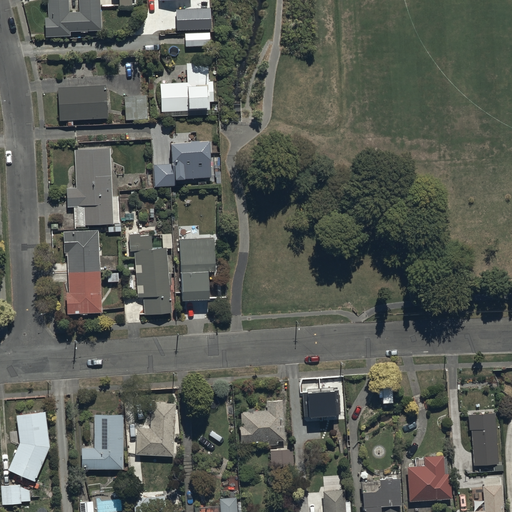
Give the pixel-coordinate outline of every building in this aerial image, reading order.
[(69,0),(48,0),(49,14),(46,14),(46,33),(71,33),(71,28),(101,28),(100,0),(80,0),(80,9),(70,9),(69,0)] [(195,4),(174,5),(175,30),(198,29),(197,22),(214,21),(214,8),(195,9),(195,4)] [(210,31),(185,32),(186,44),(210,44),(210,31)] [(161,81),(161,109),(211,107),(210,99),(214,99),(213,78),(209,78),(208,60),(187,60),(188,80),(161,81)] [(58,85),(60,118),(109,116),(107,83),(58,85)] [(125,94),(126,118),(148,117),(148,94),(125,94)] [(154,162),(155,184),(176,183),(176,176),(211,175),(210,136),(172,137),(173,161),(154,162)] [(85,203),(86,223),(114,221),(110,146),(75,148),(77,185),(68,185),(69,204),(85,203)] [(99,227),(64,229),(65,250),(69,250),(70,290),(67,290),(67,310),(102,309),(99,227)] [(143,295),(145,312),(172,310),(167,244),(153,246),(152,232),(141,233),(141,231),(130,232),(131,249),(135,249),(138,295),(143,295)] [(215,236),(180,237),(183,297),(211,296),(209,269),(216,269),(215,236)] [(338,390),(303,393),(305,418),(340,416),(338,390)] [(268,407),(242,408),(242,422),(240,422),(241,440),(268,439),(268,443),(278,443),(278,438),(285,437),(283,397),(267,398),(268,407)] [(138,425),(137,452),(174,453),(176,400),(152,399),(151,426),(138,425)] [(50,445),(46,409),(17,412),(20,440),(8,467),(36,479),(50,445)] [(472,427),(474,462),(497,461),(495,410),(468,411),(468,427),(472,427)] [(95,445),(82,445),(82,467),(124,466),(124,411),(94,412),(95,445)] [(292,449),(270,450),(272,467),(294,466),(292,449)] [(424,464),(407,464),(409,499),(451,496),(450,470),(444,470),(444,467),(441,467),(441,461),(443,461),(443,452),(424,453),(424,464)] [(362,485),(363,511),(367,511),(380,511),(402,511),(402,499),(399,499),(399,471),(379,471),(379,480),(374,485),(362,485)] [(484,507),(458,509),(458,511),(504,511),(502,481),(500,482),(500,475),(483,476),(483,483),(484,507)] [(2,483),(3,502),(22,502),(22,500),(31,500),(30,488),(21,485),(20,482),(2,483)] [(346,487),(323,488),(324,511),(351,511),(351,500),(346,500),(346,487)] [(210,511),(211,511),(209,511),(238,511),(237,493),(220,495),(221,511),(210,511)] [(94,511),(93,499),(80,500),(80,511),(94,511)]
